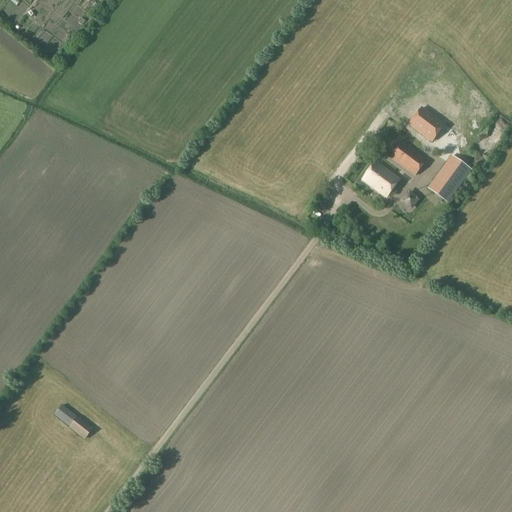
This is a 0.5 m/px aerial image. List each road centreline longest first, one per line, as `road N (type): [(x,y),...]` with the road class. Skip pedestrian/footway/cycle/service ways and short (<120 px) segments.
road 1 (track): [(310,245),(106,511)]
road 2 (track): [(429,276),(407,286),(391,282),(310,245)]
